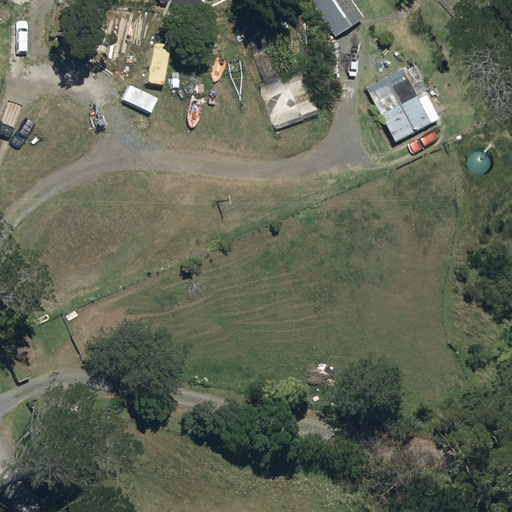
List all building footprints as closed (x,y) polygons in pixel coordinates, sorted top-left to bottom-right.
[(351,0),(308,0),(335,39),(364,19),(351,0)] [(282,17),(233,41),(252,80),(301,56),(282,17)] [(476,74),(456,86),(465,101),(484,91),(476,74)] [(304,76),(260,95),(276,131),(320,112),(304,76)] [(395,142),(426,125),(409,92),(377,108),(395,142)]
